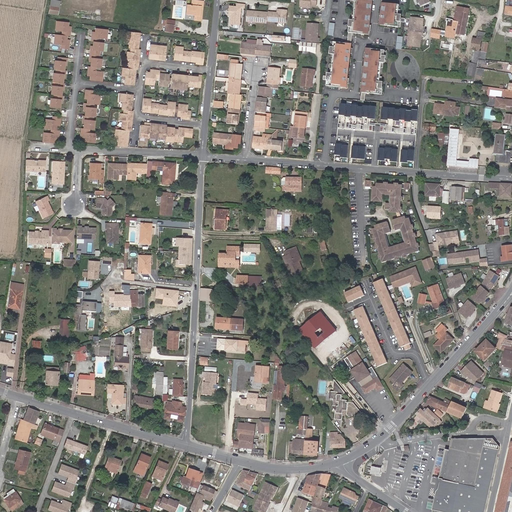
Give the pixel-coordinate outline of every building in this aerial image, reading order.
[(57,15),(60,1),(52,0),(50,0),(49,13),(57,15)] [(200,16),(200,10),(202,10),(203,1),(194,0),(191,0),(191,5),(187,5),(186,15),(194,15),(194,20),(201,21),(202,16),(200,16)] [(369,21),(371,3),(372,3),(372,0),(356,0),(356,1),(354,20),(353,27),(351,27),(351,32),(353,33),(369,34),(370,21),(369,21)] [(399,5),(384,3),(383,13),(382,13),(380,25),(398,27),(398,22),(397,22),(398,15),(399,5)] [(240,25),(241,8),(245,8),(246,4),(237,4),(237,7),(230,7),(229,16),(231,16),(232,16),(232,18),(231,18),(230,25),(240,25)] [(467,22),(468,13),(461,11),(462,8),(457,7),(454,20),(458,21),(467,22)] [(286,23),(287,11),(277,10),(277,13),(268,12),(267,22),(286,23)] [(267,22),(268,12),(247,11),(246,22),(267,24),(267,22)] [(423,19),(411,17),(409,28),(408,35),(409,35),(407,46),(420,47),(421,38),(422,38),(423,28),(422,28),(423,19)] [(173,33),(174,25),(166,24),(166,20),(163,19),(163,26),(165,26),(164,32),(173,33)] [(455,34),(458,21),(454,20),(452,20),(452,22),(450,22),(447,21),(445,36),(455,37),(455,34)] [(68,26),(68,22),(56,21),(55,31),(62,32),(62,35),(67,36),(70,36),(70,32),(67,32),(68,26)] [(464,35),(467,22),(458,21),(455,34),(464,35)] [(307,42),(319,43),(320,38),(318,38),(319,24),(308,23),(307,42)] [(106,39),(107,29),(96,28),(95,32),(94,38),(92,38),(91,41),(93,41),(99,42),(99,38),(106,39)] [(138,49),(140,33),(127,32),(126,40),(130,40),(129,48),(131,48),(138,49)] [(66,39),(67,36),(62,35),(55,34),(54,44),(61,45),(60,48),(68,49),(69,46),(66,46),(66,39)] [(480,50),(481,40),(477,39),(473,38),(471,49),(475,50),(480,50)] [(102,51),(103,42),(99,42),(93,41),(93,46),(92,50),(90,50),(90,54),(99,55),(99,51),(102,51)] [(331,80),(329,80),(329,85),(347,87),(348,74),(347,74),(349,56),(350,56),(352,43),(348,43),(347,43),(334,41),(333,47),(335,47),(332,73),(331,80)] [(309,51),(310,43),(300,42),(299,50),(309,51)] [(256,55),(257,45),(247,44),(242,43),(241,54),(256,55)] [(156,60),(158,46),(150,45),(148,59),(156,60)] [(271,57),(272,47),(264,46),(257,45),(256,55),(271,57)] [(164,61),(166,47),(158,46),(156,60),(164,61)] [(190,62),(191,52),(183,51),(183,47),(175,47),(173,60),(190,62)] [(138,69),(140,49),(138,49),(131,48),(130,52),(127,51),(126,59),(129,59),(128,68),(136,69),(138,69)] [(381,62),(382,55),(384,55),(385,50),(367,48),(366,61),(367,61),(365,79),(363,79),(362,92),(365,92),(380,94),(380,88),(379,88),(381,62)] [(479,57),(481,51),(479,51),(480,50),(475,50),(472,63),(478,64),(479,60),(479,57)] [(203,65),(205,53),(191,51),(191,52),(190,62),(196,63),(199,63),(199,65),(203,65)] [(100,68),(101,59),(99,58),(99,55),(90,54),(90,57),(91,58),(91,62),(90,67),(96,67),(100,68)] [(64,66),(65,61),(67,62),(67,58),(58,57),(57,61),(55,60),(54,69),(56,69),(64,70),(64,66)] [(297,68),(298,60),(290,59),(289,67),(297,68)] [(240,80),(242,65),(238,65),(238,60),(232,60),(230,79),(240,80)] [(477,68),(477,65),(470,63),(467,75),(474,77),(477,68)] [(102,81),(103,72),(96,71),(96,67),(90,67),(88,66),(88,70),(91,70),(90,76),(90,80),(102,81)] [(134,86),(136,69),(128,68),(123,68),(122,76),(125,76),(125,84),(134,86)] [(279,78),(280,69),(269,68),(268,83),(278,84),(279,78)] [(63,79),(63,74),(65,74),(66,71),(64,70),(56,69),(56,73),(53,73),(52,82),(55,82),(63,83),(63,79)] [(311,82),(311,78),(313,78),(313,75),(314,75),(315,70),(303,69),(301,86),(312,87),(312,83),(311,82)] [(159,80),(160,71),(156,70),(156,73),(150,73),(146,72),(145,84),(154,85),(155,79),(159,80)] [(169,78),(169,75),(165,74),(163,74),(164,71),(160,71),(159,80),(158,86),(168,87),(168,84),(169,78)] [(178,89),(180,75),(172,74),(171,78),(171,84),(170,88),(178,89)] [(187,86),(188,76),(180,75),(178,89),(186,90),(187,86)] [(200,88),(201,76),(198,75),(198,77),(194,77),(188,76),(187,86),(200,88)] [(239,95),(241,83),(240,83),(240,80),(230,79),(228,94),(231,94),(239,95)] [(61,91),(62,86),(64,87),(64,83),(63,83),(55,82),(55,86),(52,85),(51,94),(53,95),(61,96),(61,91)] [(271,99),(273,88),(278,89),(279,84),(278,84),(268,83),(267,88),(259,87),(258,97),(259,97),(267,98),(271,99)] [(99,105),(100,95),(93,94),(94,91),(86,90),(85,94),(88,94),(87,100),(87,103),(93,104),(99,105)] [(131,111),(133,95),(120,93),(119,101),(122,101),(122,110),(124,110),(131,111)] [(239,110),(241,95),(239,95),(231,94),(229,109),(239,110)] [(60,104),(61,99),(62,99),(63,96),(61,96),(53,95),(53,98),(50,98),(49,107),(60,108),(60,104)] [(266,113),(267,98),(259,97),(258,102),(257,102),(256,112),(257,112),(266,113)] [(158,113),(159,105),(159,104),(151,103),(151,100),(143,99),(142,112),(158,113)] [(511,100),(496,99),(495,108),(497,108),(498,100),(511,102),(511,100)] [(511,102),(498,100),(497,108),(506,109),(506,106),(511,107),(511,102)] [(454,115),(455,107),(456,102),(446,101),(445,105),(435,103),(434,113),(443,115),(443,114),(454,115)] [(175,106),(176,103),(167,102),(167,106),(159,105),(158,113),(158,114),(174,116),(174,113),(175,106)] [(95,117),(96,108),(93,108),(93,104),(87,103),(84,103),(84,107),(86,107),(85,111),(85,116),(92,117),(95,117)] [(190,119),(191,111),(187,111),(188,105),(178,104),(178,106),(177,113),(177,117),(180,117),(186,118),(186,119),(190,119)] [(238,125),(239,119),(238,119),(239,114),(240,114),(240,110),(239,110),(229,109),(227,124),(238,125)] [(131,131),(133,111),(131,111),(124,110),(123,114),(120,113),(119,120),(122,121),(121,130),(129,131),(131,131)] [(268,129),(270,114),(266,113),(257,112),(257,116),(256,115),(255,127),(265,128),(268,129)] [(305,128),(306,117),(302,117),(302,113),(296,112),(295,127),(305,128)] [(57,126),(58,120),(60,121),(61,117),(53,116),(52,120),(45,119),(44,129),(51,130),(56,130),(57,126)] [(93,129),(94,120),(92,120),(92,117),(85,116),(83,116),(83,119),(84,119),(84,124),(83,128),(89,129),(93,129)] [(149,137),(150,123),(146,123),(146,126),(144,126),(140,125),(139,137),(149,138),(149,137)] [(157,138),(158,124),(150,123),(149,137),(157,138)] [(165,139),(166,127),(166,125),(158,124),(157,138),(165,139)] [(436,132),(436,125),(425,124),(424,130),(428,130),(428,132),(436,132)] [(304,139),(305,128),(295,127),(291,126),(290,137),(293,137),(304,139)] [(174,129),(174,128),(166,127),(165,139),(164,141),(173,142),(173,141),(174,129)] [(95,143),(96,134),(89,133),(89,129),(83,128),(81,128),(81,132),(84,132),(83,138),(83,142),(95,143)] [(192,135),(192,131),(188,131),(188,129),(184,128),(184,130),(178,130),(174,129),(173,141),(182,142),(183,136),(187,137),(187,135),(192,135)] [(459,129),(449,128),(446,166),(478,169),(478,159),(469,158),(469,161),(457,160),(459,129)] [(127,147),(129,131),(121,130),(116,129),(115,137),(118,138),(118,146),(127,147)] [(55,140),(56,134),(59,134),(59,130),(56,130),(51,130),(51,133),(44,132),(43,142),(55,144),(55,140)] [(282,151),(283,142),(277,141),(278,130),(272,135),(268,139),(267,148),(271,149),(271,150),(282,151)] [(447,146),(448,133),(445,133),(445,136),(438,136),(438,138),(445,138),(444,141),(438,141),(437,145),(447,146)] [(236,146),(237,136),(215,134),(213,143),(227,145),(226,149),(233,149),(233,148),(233,145),(236,146)] [(267,148),(268,139),(272,135),(263,134),(262,138),(253,137),(252,148),(267,149),(267,148)] [(511,159),(511,151),(504,150),(506,135),(496,134),(494,149),(497,149),(497,155),(496,163),(510,164),(510,162),(511,159)] [(241,143),(241,137),(237,136),(236,146),(233,145),(233,148),(238,148),(239,143),(241,143)] [(45,172),(45,161),(26,160),(25,171),(45,172)] [(64,176),(64,162),(54,162),(54,173),(52,173),(52,183),(61,184),(62,176),(64,176)] [(173,185),(175,163),(157,162),(156,170),(163,171),(161,183),(173,185)] [(100,176),(100,170),(101,163),(90,163),(89,175),(89,179),(90,179),(100,179),(99,183),(103,184),(104,176),(100,176)] [(146,173),(147,164),(127,163),(127,164),(126,174),(126,179),(136,179),(136,173),(146,173)] [(126,174),(127,164),(108,164),(107,179),(118,179),(118,174),(126,174)] [(301,191),(301,178),(286,178),(287,185),(282,185),(282,191),(301,191)] [(511,197),(511,184),(488,183),(488,189),(500,189),(500,197),(511,197)] [(390,195),(391,191),(392,191),(392,196),(391,196),(391,204),(390,206),(385,205),(385,210),(390,210),(390,212),(396,212),(400,212),(400,207),(400,201),(401,197),(402,193),(401,193),(401,189),(402,189),(402,185),(399,185),(399,186),(394,185),(388,185),(384,184),(382,184),(382,187),(376,187),(374,187),(373,200),(381,201),(382,194),(390,195)] [(443,193),(444,188),(440,188),(437,188),(437,186),(432,185),(432,184),(426,184),(425,195),(439,196),(443,197),(443,193)] [(462,192),(462,188),(452,187),(451,200),(461,201),(462,192)] [(170,204),(171,197),(171,193),(161,192),(159,214),(171,215),(172,204),(170,204)] [(53,213),(47,201),(49,200),(47,196),(35,201),(43,218),(53,213)] [(111,207),(114,204),(109,199),(107,201),(104,198),(96,198),(96,208),(100,208),(101,207),(102,209),(102,214),(103,215),(109,216),(111,214),(111,207)] [(440,219),(441,207),(428,207),(428,218),(440,219)] [(224,230),(225,214),(227,214),(229,214),(229,210),(217,209),(215,229),(224,230)] [(276,231),(277,210),(267,210),(267,227),(265,227),(265,231),(276,231)] [(125,225),(137,226),(137,217),(126,216),(125,225)] [(389,248),(384,234),(383,234),(383,232),(390,230),(387,222),(374,226),(375,229),(377,234),(374,235),(375,236),(376,241),(377,245),(379,249),(380,255),(382,259),(381,259),(382,263),(386,261),(390,259),(391,260),(395,259),(394,258),(399,257),(402,256),(406,254),(407,255),(411,254),(411,253),(415,252),(420,251),(419,248),(418,248),(417,244),(415,238),(414,234),(412,230),(411,225),(410,224),(408,224),(406,219),(405,217),(402,218),(399,219),(392,221),(395,229),(401,227),(402,227),(402,228),(402,229),(406,243),(410,242),(410,244),(405,245),(405,243),(399,245),(399,247),(397,248),(396,246),(390,248),(391,250),(386,252),(385,250),(389,249),(389,248)] [(509,235),(509,226),(508,227),(504,227),(504,220),(496,220),(496,225),(497,225),(499,225),(499,229),(499,236),(509,235)] [(118,243),(118,223),(105,223),(105,228),(106,228),(106,232),(106,234),(106,243),(118,243)] [(151,228),(152,224),(141,223),(139,243),(141,243),(141,245),(149,246),(149,244),(150,244),(151,234),(151,228)] [(95,239),(96,228),(88,228),(85,228),(81,228),(81,226),(77,226),(76,238),(83,239),(95,239)] [(72,242),(72,230),(62,230),(62,231),(60,231),(59,230),(56,230),(56,228),(52,228),(51,243),(59,243),(59,242),(72,242)] [(48,238),(48,231),(42,231),(42,232),(39,232),(35,232),(29,232),(28,243),(46,244),(46,238),(48,238)] [(453,239),(458,239),(457,232),(448,233),(447,234),(446,235),(444,234),(437,235),(438,243),(434,243),(435,251),(439,250),(439,245),(447,244),(448,245),(452,244),(453,243),(453,241),(453,239)] [(190,264),(191,239),(177,239),(177,245),(179,246),(178,261),(176,261),(176,266),(184,267),(184,264),(190,264)] [(511,245),(502,247),(503,257),(501,257),(502,261),(511,260),(511,245)] [(236,261),(236,256),(236,252),(239,252),(239,247),(228,247),(228,252),(228,254),(221,254),(221,255),(221,261),(224,261),(224,265),(239,266),(239,261),(236,261)] [(303,271),(299,261),(295,252),(298,251),(296,247),(285,252),(286,256),(291,267),(288,268),(291,276),(303,271)] [(488,266),(487,259),(480,259),(479,250),(468,251),(468,252),(465,253),(465,252),(453,253),(454,263),(468,262),(467,258),(470,257),(470,262),(481,261),(482,266),(488,266)] [(150,273),(150,256),(139,255),(138,264),(140,264),(140,268),(138,268),(138,273),(150,273)] [(239,267),(239,266),(224,265),(224,261),(221,261),(221,255),(220,255),(220,267),(239,267)] [(435,267),(431,258),(422,261),(426,271),(435,267)] [(99,261),(89,260),(87,279),(98,279),(99,261)] [(415,267),(390,278),(393,285),(410,278),(411,281),(413,286),(421,283),(415,267)] [(134,280),(134,274),(131,274),(131,270),(126,269),(124,270),(124,274),(127,274),(127,280),(129,280),(134,280)] [(497,279),(499,276),(490,271),(482,284),(491,289),(494,285),(497,279)] [(465,283),(461,273),(446,279),(450,289),(454,288),(460,285),(465,283)] [(248,277),(237,276),(237,284),(248,285),(248,284),(248,277)] [(259,277),(248,277),(248,285),(248,288),(259,288),(259,277)] [(410,278),(393,285),(394,288),(411,281),(410,278)] [(409,344),(411,343),(383,279),(374,283),(401,347),(404,346),(405,350),(411,348),(409,344)] [(19,309),(23,285),(11,283),(10,288),(11,289),(8,307),(19,309)] [(130,306),(130,291),(129,291),(128,289),(129,285),(122,285),(122,289),(124,289),(124,295),(118,295),(118,297),(113,297),(113,291),(108,291),(109,298),(113,298),(113,302),(113,306),(130,306)] [(445,305),(438,285),(428,288),(433,302),(434,304),(432,304),(434,309),(445,305)] [(365,295),(360,286),(344,293),(349,303),(365,295)] [(486,296),(489,293),(481,286),(471,297),(479,304),(481,302),(486,296)] [(214,301),(215,290),(201,289),(200,300),(214,301)] [(143,306),(143,294),(137,294),(137,291),(130,291),(130,306),(143,306)] [(474,310),(476,307),(468,300),(458,312),(466,319),(469,315),(474,310)] [(96,302),(81,301),(81,304),(74,304),(73,314),(79,314),(78,330),(84,331),(86,314),(80,314),(81,310),(96,311),(96,302)] [(363,306),(354,310),(378,367),(387,363),(363,306)] [(316,349),(336,331),(320,312),(300,329),(316,349)] [(243,330),(244,320),(217,318),(216,328),(243,330)] [(68,340),(68,329),(60,329),(60,334),(65,335),(64,340),(68,340)] [(151,348),(151,329),(145,329),(142,329),(141,340),(141,351),(149,352),(150,348),(151,348)] [(441,352),(451,342),(449,340),(451,338),(443,330),(442,330),(436,336),(440,340),(434,346),(441,352)] [(177,349),(178,331),(167,331),(166,348),(177,349)] [(505,340),(507,336),(500,333),(498,337),(501,338),(496,347),(500,349),(501,348),(503,345),(503,344),(505,340)] [(127,357),(127,353),(126,352),(122,352),(123,338),(116,337),(115,347),(110,347),(110,350),(115,350),(114,366),(117,366),(117,369),(121,369),(121,368),(127,368),(128,357),(127,357)] [(245,352),(246,344),(248,344),(248,341),(218,339),(217,350),(225,350),(225,351),(238,352),(238,351),(245,352)] [(485,360),(495,349),(487,341),(477,352),(485,360)] [(8,344),(0,342),(0,362),(1,363),(1,361),(8,362),(7,364),(14,365),(15,357),(9,356),(10,350),(7,349),(8,344)] [(82,351),(86,349),(85,346),(71,350),(72,354),(75,353),(82,351)] [(348,357),(356,352),(354,349),(346,355),(348,357)] [(511,351),(505,350),(502,366),(510,368),(511,360),(511,351)] [(351,370),(363,388),(368,384),(372,381),(374,380),(367,370),(356,352),(348,357),(351,362),(352,361),(354,363),(352,364),(355,368),(351,370)] [(483,373),(471,362),(467,366),(468,367),(466,369),(465,368),(461,372),(466,377),(467,376),(471,379),(472,378),(475,382),(483,373)] [(401,384),(412,372),(403,364),(390,379),(396,385),(399,387),(401,384)] [(268,383),(270,367),(256,366),(255,382),(268,383)] [(58,385),(59,368),(46,367),(45,384),(58,385)] [(163,378),(163,367),(159,367),(159,372),(154,372),(154,378),(156,378),(156,384),(156,394),(162,394),(163,385),(163,383),(163,378)] [(367,370),(374,380),(378,377),(372,367),(367,370)] [(281,399),(282,386),(284,386),(285,371),(279,371),(278,386),(273,385),(273,391),(274,391),(273,399),(281,399)] [(216,384),(217,373),(207,372),(206,378),(206,382),(204,382),(203,395),(215,396),(215,389),(213,389),(213,384),(216,384)] [(93,395),(95,374),(90,373),(90,376),(79,375),(78,394),(93,395)] [(368,384),(371,389),(374,387),(376,386),(378,390),(383,387),(384,387),(381,381),(378,377),(374,380),(372,381),(368,384)] [(466,393),(469,385),(465,383),(453,377),(450,383),(452,384),(450,388),(464,394),(466,393)] [(182,384),(182,379),(173,379),(172,389),(172,393),(172,395),(175,396),(181,396),(182,396),(182,384)] [(346,400),(344,400),(345,393),(334,380),(333,387),(335,387),(335,392),(331,392),(330,399),(333,399),(333,406),(337,406),(337,412),(335,412),(335,419),(342,420),(343,409),(347,409),(348,402),(346,402),(346,400)] [(122,393),(123,385),(108,384),(107,393),(112,393),(111,402),(113,403),(122,404),(122,398),(122,393)] [(363,388),(366,393),(371,389),(368,384),(363,388)] [(498,404),(502,394),(492,391),(489,402),(486,408),(497,412),(498,407),(497,407),(498,404)] [(153,408),(154,399),(135,395),(133,405),(153,408)] [(450,405),(444,402),(430,396),(427,403),(447,412),(450,405)] [(186,407),(181,406),(182,403),(177,402),(176,403),(175,403),(174,403),(167,401),(166,403),(164,413),(165,413),(164,418),(169,419),(169,418),(170,414),(178,415),(177,419),(177,421),(182,422),(183,416),(184,416),(186,407)] [(348,402),(347,409),(347,415),(348,416),(352,417),(352,416),(353,416),(353,414),(363,415),(353,403),(348,402)] [(461,418),(466,408),(458,404),(452,402),(450,405),(447,412),(461,418)] [(28,407),(23,420),(34,424),(39,411),(28,407)] [(421,409),(416,414),(431,428),(433,426),(436,423),(439,419),(428,409),(427,410),(426,409),(425,409),(423,411),(421,409)] [(439,418),(443,415),(438,410),(434,414),(439,418)] [(26,442),(30,427),(36,429),(38,426),(34,424),(27,421),(25,421),(21,419),(15,439),(26,442)] [(270,420),(260,419),(259,433),(264,434),(265,426),(270,426),(270,420)] [(436,428),(442,422),(439,419),(436,423),(433,426),(436,428)] [(64,430),(45,423),(40,434),(53,439),(59,442),(64,430)] [(253,444),(255,425),(239,423),(237,438),(240,438),(240,442),(235,442),(234,447),(252,449),(253,448),(255,449),(255,444),(253,444)] [(318,455),(318,442),(311,442),(312,430),(307,429),(307,435),(306,440),(305,454),(318,455)] [(345,448),(345,441),(341,435),(337,435),(337,433),(330,433),(331,448),(345,448)] [(40,446),(42,440),(37,437),(34,443),(40,446)] [(77,443),(73,442),(74,441),(67,439),(64,447),(67,448),(68,447),(81,452),(81,453),(84,454),(87,447),(77,443)] [(305,454),(306,440),(294,439),(294,442),(293,453),(305,454)] [(485,511),(488,497),(500,447),(493,439),(486,439),(452,439),(449,450),(445,449),(439,480),(439,483),(438,489),(436,492),(432,510),(441,511),(485,511)] [(504,511),(511,480),(511,441),(511,442),(495,510),(502,511),(504,511)] [(25,471),(30,453),(19,450),(14,468),(18,470),(25,471)] [(143,475),(150,457),(141,453),(134,471),(143,475)] [(116,473),(121,461),(109,456),(104,469),(116,473)] [(161,480),(168,464),(158,461),(152,476),(161,480)] [(55,482),(52,490),(69,496),(72,488),(73,488),(76,479),(75,479),(78,471),(61,464),(58,473),(69,477),(65,485),(55,482)] [(373,467),(371,467),(370,474),(373,474),(376,475),(379,475),(380,468),(377,468),(373,467)] [(199,482),(202,473),(198,472),(198,471),(188,468),(186,477),(183,476),(181,483),(191,486),(194,480),(196,480),(199,482)] [(244,483),(249,472),(248,471),(244,471),(237,485),(250,491),(252,487),(244,483)] [(255,481),(258,474),(249,472),(244,483),(252,487),(255,481)] [(325,489),(330,475),(324,474),(322,474),(308,476),(306,482),(319,487),(325,489)] [(145,498),(151,484),(146,481),(140,496),(145,498)] [(319,487),(306,482),(302,492),(315,497),(313,503),(320,505),(322,500),(322,499),(325,489),(319,487)] [(273,497),(277,488),(265,483),(259,495),(270,500),(272,497),(273,497)] [(214,490),(200,484),(188,511),(196,511),(198,507),(201,508),(203,503),(201,502),(202,498),(209,501),(211,497),(214,498),(217,492),(214,490)] [(356,495),(355,493),(343,488),(339,497),(355,505),(359,497),(356,495)] [(15,492),(13,489),(6,493),(7,495),(3,498),(4,499),(15,492)] [(239,507),(244,495),(233,490),(227,502),(239,507)] [(11,511),(23,503),(15,492),(4,499),(11,511)] [(268,504),(270,500),(259,495),(253,508),(261,511),(266,511),(270,505),(268,504)] [(115,508),(118,498),(112,496),(108,506),(115,508)] [(174,501),(168,498),(168,499),(162,497),(161,499),(158,498),(155,504),(157,505),(171,511),(174,511),(179,502),(175,500),(174,501)] [(304,511),(308,502),(298,498),(293,511),(304,511)] [(131,510),(133,503),(122,499),(119,506),(120,506),(131,510)] [(52,500),(48,509),(57,511),(66,511),(69,506),(70,507),(71,502),(63,500),(62,504),(52,500)] [(385,511),(387,508),(369,500),(363,511),(385,511)] [(316,505),(315,511),(316,511),(337,511),(338,508),(333,507),(332,508),(328,507),(329,503),(322,501),(321,506),(316,505)]
